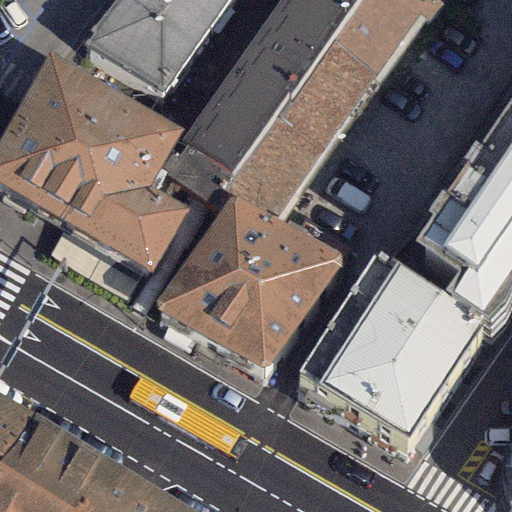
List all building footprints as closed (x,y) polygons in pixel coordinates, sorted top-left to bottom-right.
[(150,0),(105,61),(163,104),(241,0),(150,0)] [(295,0),(182,151),(281,225),(450,0),(295,0)] [(188,165),(53,82),(51,86),(0,167),(0,213),(154,310),(195,246),(153,220),(188,165)] [(438,342),(483,374),(511,334),(511,104),(394,272),(457,316),(438,342)] [(342,289),(235,218),(162,328),(270,398),(342,289)] [(438,342),(372,300),(300,410),(411,483),(483,374),(438,342)] [(115,511),(0,446),(0,511),(115,511)]
